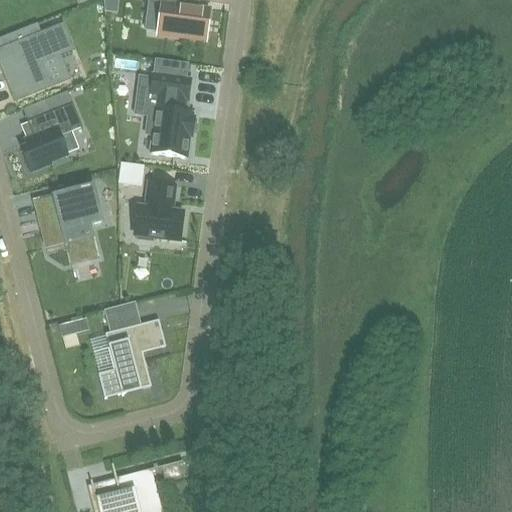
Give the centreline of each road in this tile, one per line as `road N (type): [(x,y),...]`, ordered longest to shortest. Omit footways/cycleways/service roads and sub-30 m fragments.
road 1 (residential): [(0,179),(64,429),(86,441),(184,409),(214,211)]
road 2 (residential): [(242,0),(214,211)]
